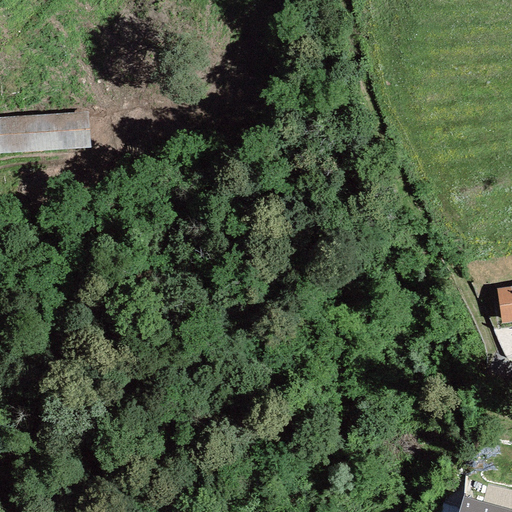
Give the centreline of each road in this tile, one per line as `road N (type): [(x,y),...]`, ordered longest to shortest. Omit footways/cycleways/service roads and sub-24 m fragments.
road 1 (track): [(350,0),(378,129),(493,357)]
road 2 (track): [(418,209),(394,199),(301,124),(234,134),(152,127),(105,138)]
